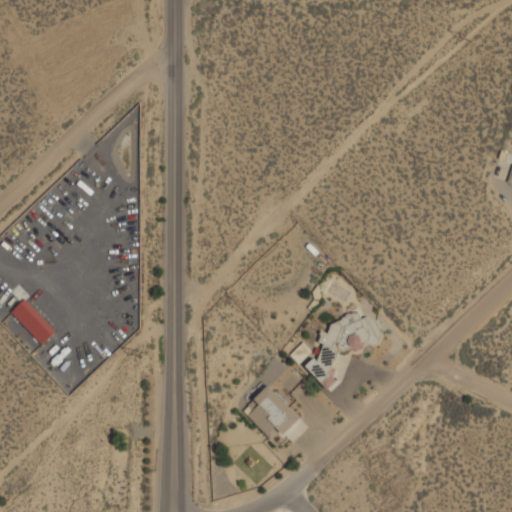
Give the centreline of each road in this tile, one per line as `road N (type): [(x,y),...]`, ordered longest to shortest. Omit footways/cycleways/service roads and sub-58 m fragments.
road 1 (tertiary): [(179,0),(173,446)]
road 2 (residential): [(249,511),(286,491),(511,275)]
